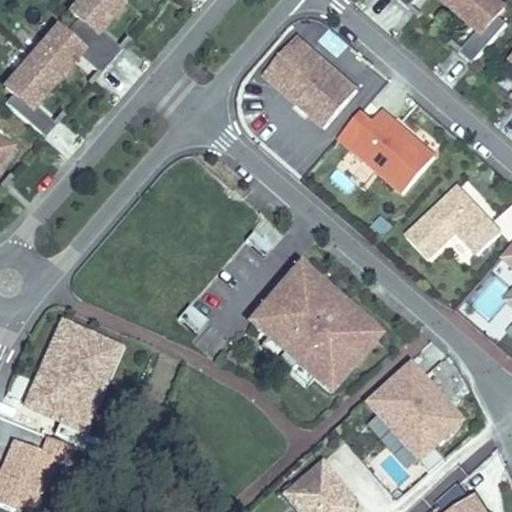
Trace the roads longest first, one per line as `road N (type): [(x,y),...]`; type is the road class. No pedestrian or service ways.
road 1 (residential): [(202,112),(474,358),(505,405)]
road 2 (residential): [(167,81),(38,227),(19,288)]
road 3 (residential): [(19,288),(58,269),(202,112)]
road 4 (residential): [(511,155),(335,0)]
road 5 (residential): [(202,112),(296,0)]
